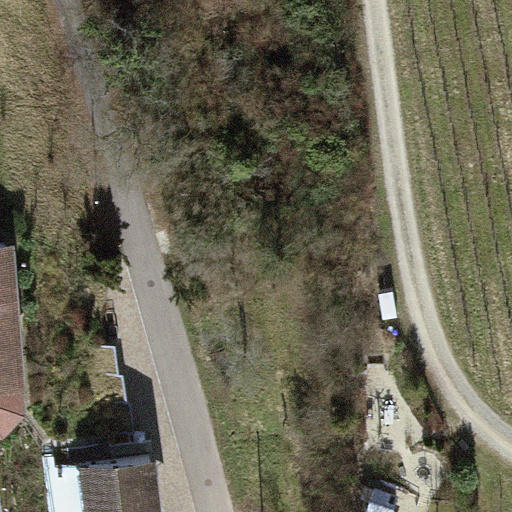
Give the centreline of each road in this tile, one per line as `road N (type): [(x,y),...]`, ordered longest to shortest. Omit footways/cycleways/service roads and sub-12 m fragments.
road 1 (track): [(232,511),(71,0)]
road 2 (track): [(511,438),(489,424),(446,369),(425,311),(404,209),(380,0)]
